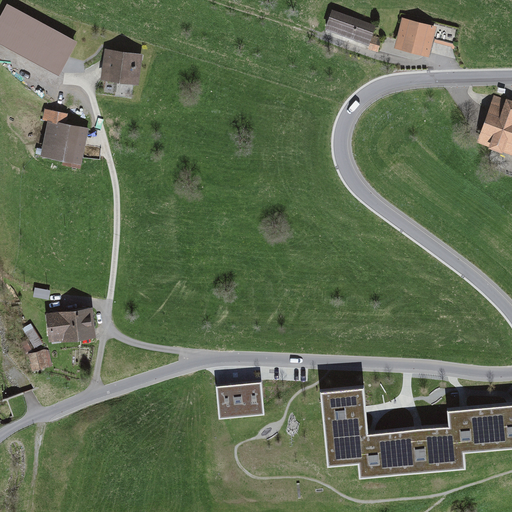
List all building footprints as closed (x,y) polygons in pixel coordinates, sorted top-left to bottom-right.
[(11,0),(5,0),(0,10),(0,38),(61,69),(79,33),(11,0)] [(382,27),(334,12),(327,33),(375,48),(382,27)] [(439,28),(404,20),(397,50),(432,58),(439,28)] [(141,55),(112,53),(109,86),(139,89),(141,55)] [(511,103),(495,98),(481,146),(511,155),(511,103)] [(90,131),(49,124),(42,162),(83,169),(90,131)] [(93,311),(50,316),(54,346),(97,340),(93,311)] [(20,338),(29,353),(43,346),(35,330),(20,338)] [(46,352),(29,355),(33,373),(50,370),(46,352)] [(264,413),(261,380),(216,385),(219,417),(264,413)] [(324,428),(325,436),(368,432),(363,385),(320,389),(321,398),(329,398),(330,408),(322,409),(323,418),(331,417),(332,427),(324,428)] [(511,402),(484,405),(488,448),(499,447),(498,439),(509,438),(510,446),(511,445),(511,402)] [(448,409),(449,424),(451,440),(463,439),(464,450),(472,449),(471,441),(481,440),(482,448),(488,448),(484,405),(448,409)] [(464,458),(464,450),(463,439),(451,440),(449,424),(394,430),(398,472),(407,471),(407,463),(416,463),(417,470),(426,470),(425,462),(436,461),(437,469),(454,467),(453,459),(464,458)] [(390,473),(398,472),(394,430),(368,432),(325,436),(326,453),(334,453),(335,464),(358,462),(359,468),(370,467),(371,475),(379,474),(379,466),(389,465),(390,473)] [(195,468),(178,467),(177,480),(194,481),(195,468)]
